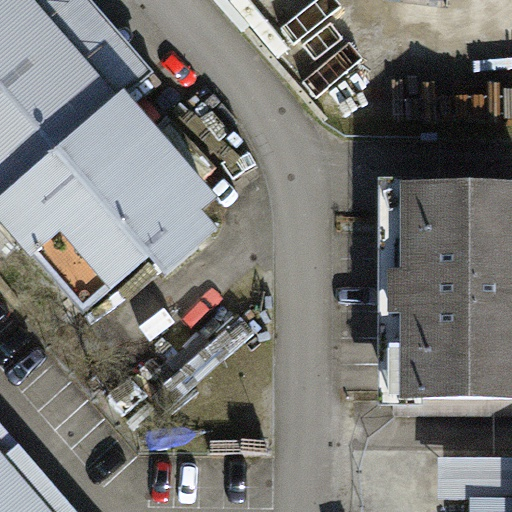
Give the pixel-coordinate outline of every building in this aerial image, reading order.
[(0,0),(0,222),(83,319),(225,199),(133,91),(121,101),(32,0),(0,0)] [(32,0),(121,101),(133,91),(157,70),(95,0),(32,0)] [(511,192),(400,193),(400,399),(511,398),(511,192)] [(0,441),(59,511),(80,511),(0,417),(0,441)] [(59,511),(0,441),(0,511),(59,511)] [(511,511),(511,464),(440,465),(440,502),(471,503),(470,511),(511,511)]
